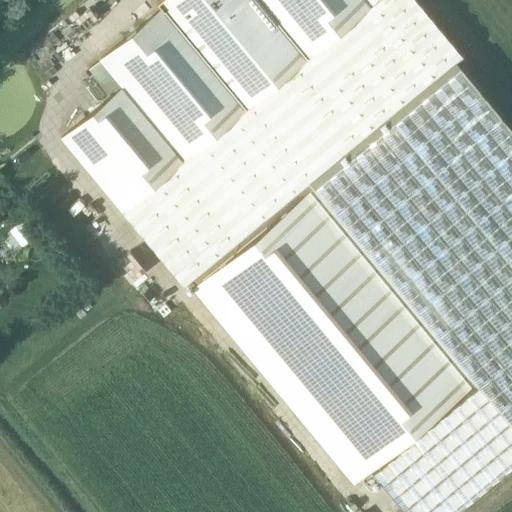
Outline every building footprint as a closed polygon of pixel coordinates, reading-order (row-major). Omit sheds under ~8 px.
[(108,93),(59,133),(121,208),(373,0),(155,0),(159,5),(98,56),(121,83),(119,84),(108,93)] [(417,0),(373,0),(121,208),(182,282),(184,281),(308,179),(454,58),(461,52),(417,0)] [(511,127),(454,58),(308,179),(475,380),(370,467),(406,511),(448,511),(511,459),(511,127)] [(308,179),(184,281),(352,482),(370,467),(475,380),(308,179)] [(21,221),(9,231),(21,246),(34,236),(21,221)]
